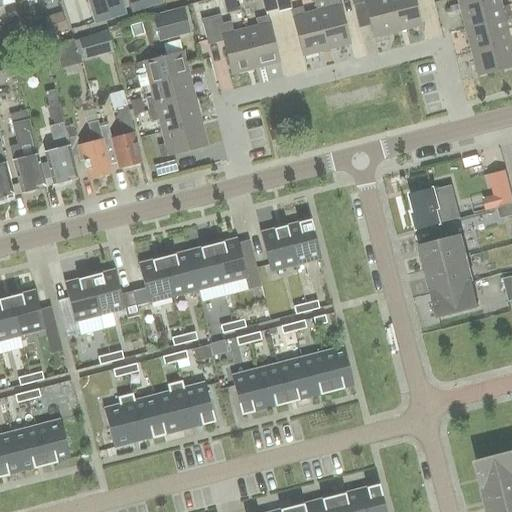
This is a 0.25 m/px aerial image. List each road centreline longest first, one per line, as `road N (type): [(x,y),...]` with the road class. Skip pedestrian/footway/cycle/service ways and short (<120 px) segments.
road 1 (residential): [(27,511),(422,409)]
road 2 (residential): [(467,126),(442,47),(224,101),(247,181)]
road 3 (residential): [(422,409),(355,155)]
road 4 (residential): [(247,181),(0,248)]
